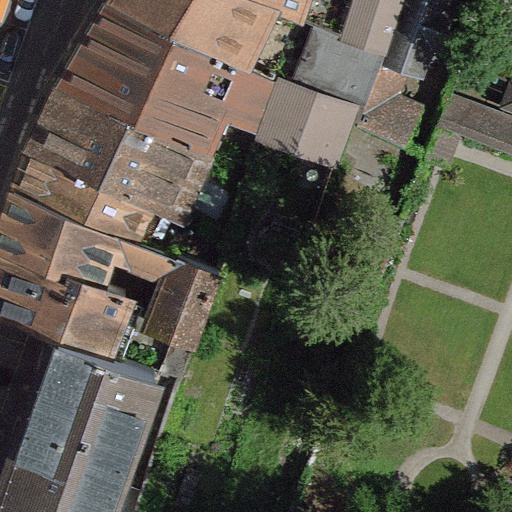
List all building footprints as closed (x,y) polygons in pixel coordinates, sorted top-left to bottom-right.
[(391,20),(336,0),(112,0),(105,15),(269,82),(254,135),(336,162),(352,120),(391,20)] [(336,0),(391,20),(398,0),(336,0)] [(398,0),(391,20),(352,120),(406,146),(423,103),(399,93),(410,70),(423,75),(433,48),(440,51),(455,9),(449,7),(451,0),(398,0)] [(254,135),(269,82),(105,15),(61,89),(190,146),(202,112),(254,135)] [(511,83),(503,107),(511,110),(511,83)] [(201,150),(190,146),(61,89),(42,134),(185,202),(201,150)] [(511,117),(451,94),(440,123),(511,151),(511,117)] [(42,134),(22,181),(139,231),(167,243),(185,202),(42,134)] [(0,234),(0,245),(117,287),(132,246),(139,231),(22,181),(0,234)] [(167,243),(139,231),(132,246),(175,263),(180,248),(167,243)] [(117,287),(0,245),(0,315),(30,326),(46,332),(111,353),(139,295),(117,287)] [(214,259),(180,248),(175,263),(159,309),(177,315),(193,320),(214,259)] [(181,354),(193,320),(177,315),(166,349),(181,354)] [(46,332),(0,464),(0,511),(115,511),(160,371),(111,353),(46,332)]
